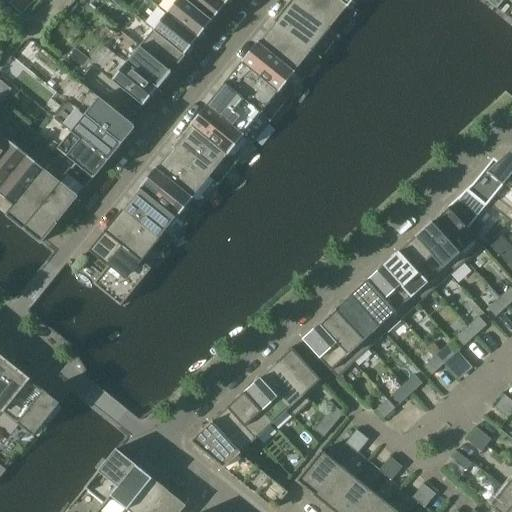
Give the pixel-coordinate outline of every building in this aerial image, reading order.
[(26,0),(19,0),(13,7),(21,15),(31,5),(26,0)] [(198,39),(211,22),(184,0),(177,0),(167,14),(198,39)] [(184,0),(211,22),(225,5),(218,0),(184,0)] [(292,0),(275,21),(311,51),(321,59),(331,47),(321,39),(329,29),(292,0)] [(292,0),(329,29),(347,7),(337,0),(292,0)] [(486,0),(486,1),(496,9),(504,0),(486,0)] [(184,56),(198,39),(167,14),(153,30),(184,56)] [(294,73),(311,51),(275,21),(257,43),(294,73)] [(170,72),(184,56),(153,30),(139,47),(170,72)] [(257,43),(242,63),(278,92),(294,73),(257,43)] [(139,47),(126,64),(157,89),(170,72),(139,47)] [(270,102),(278,92),(242,63),(224,84),(270,122),(280,110),(270,102)] [(157,89),(126,64),(112,82),(143,107),(157,89)] [(10,90),(0,82),(0,98),(3,100),(10,90)] [(206,106),(252,144),(270,122),(224,84),(206,106)] [(134,127),(131,124),(99,98),(84,115),(120,144),(134,127)] [(237,163),(252,144),(206,106),(191,126),(227,155),(237,163)] [(84,115),(71,132),(107,161),(120,144),(84,115)] [(209,177),(227,155),(191,126),(173,147),(209,177)] [(93,178),(107,161),(71,132),(57,149),(75,164),(93,178)] [(0,154),(10,142),(0,134),(0,154)] [(10,142),(0,154),(0,188),(26,156),(10,142)] [(192,198),(209,177),(173,147),(156,169),(192,198)] [(477,217),(488,204),(511,174),(511,153),(510,151),(497,162),(493,159),(472,185),(447,208),(467,229),(477,217)] [(9,210),(10,211),(43,170),(26,156),(0,188),(0,196),(12,206),(9,210)] [(93,178),(75,164),(61,180),(60,183),(23,229),(40,243),(93,178)] [(192,198),(156,169),(140,189),(176,218),(184,224),(200,205),(192,198)] [(22,229),(23,229),(60,183),(43,170),(10,211),(11,211),(13,209),(19,213),(28,221),(22,228),(22,229)] [(511,174),(488,204),(505,218),(511,208),(511,174)] [(176,218),(140,189),(139,189),(122,210),(159,240),(176,218)] [(475,238),(467,229),(447,208),(431,223),(466,261),(482,246),(475,239),(475,238)] [(122,210),(104,232),(151,269),(160,258),(150,250),(159,240),(122,210)] [(486,225),(477,217),(467,229),(475,238),(486,225)] [(431,223),(415,238),(450,276),(466,261),(431,223)] [(151,269),(104,232),(88,252),(107,267),(104,271),(93,285),(121,307),(151,269)] [(491,247),(499,256),(510,245),(502,236),(491,247)] [(415,238),(399,252),(434,291),(450,276),(415,238)] [(511,259),(511,247),(510,245),(499,256),(507,265),(511,259)] [(399,252),(383,267),(418,305),(434,291),(399,252)] [(383,267),(367,281),(402,320),(418,305),(383,267)] [(367,281),(351,296),(386,334),(402,320),(367,281)] [(511,289),(510,288),(499,298),(507,307),(511,302),(511,289)] [(351,296),(335,310),(370,349),(386,334),(351,296)] [(461,322),(470,316),(456,296),(447,302),(461,322)] [(507,307),(499,298),(487,309),(495,317),(507,307)] [(508,345),(511,342),(511,305),(490,323),(508,345)] [(335,310),(319,325),(354,363),(370,349),(335,310)] [(478,317),(467,327),(475,336),(487,326),(478,317)] [(337,378),(354,363),(319,325),(302,340),(331,371),(337,378)] [(475,336),(467,327),(455,338),(463,347),(475,336)] [(435,356),(441,351),(433,343),(427,348),(435,356)] [(446,346),(435,356),(443,365),(454,355),(446,346)] [(304,395),(320,381),(292,349),(275,364),(304,396),(304,395)] [(0,355),(0,380),(12,366),(0,355)] [(443,365),(435,356),(423,367),(431,376),(443,365)] [(275,364),(259,379),(288,410),(287,411),(293,418),(311,402),(304,395),(304,396),(275,364)] [(435,391),(455,371),(448,364),(428,384),(435,391)] [(29,380),(12,366),(0,380),(0,415),(2,413),(2,412),(28,380),(29,381),(30,380),(29,380)] [(403,385),(411,394),(423,384),(414,375),(403,385)] [(259,379),(243,393),(272,425),(287,411),(288,410),(259,379)] [(2,412),(2,413),(32,437),(59,404),(29,381),(28,380),(2,412)] [(411,394),(403,385),(391,396),(399,405),(411,394)] [(243,393),(228,408),(256,439),(272,425),(243,393)] [(511,401),(504,395),(499,401),(511,411),(511,401)] [(384,419),(395,409),(387,400),(375,410),(384,419)] [(508,419),(511,413),(511,411),(499,401),(494,408),(508,419)] [(334,406),(324,418),(333,426),(343,414),(334,406)] [(228,408),(212,423),(240,454),(256,439),(228,408)] [(333,426),(324,418),(314,430),(323,438),(333,426)] [(190,442),(237,480),(251,463),(240,454),(212,423),(190,442)] [(331,455),(344,431),(334,425),(321,450),(331,455)] [(477,429),(472,435),(486,446),(491,440),(477,429)] [(345,444),(351,449),(362,435),(356,430),(345,444)] [(357,454),(369,440),(362,435),(351,449),(357,454)] [(486,446),(472,435),(467,441),(481,452),(486,446)] [(110,497),(135,465),(115,449),(114,452),(84,488),(104,504),(110,497)] [(296,481),(313,495),(338,465),(321,451),(296,481)] [(466,470),(471,464),(458,453),(453,459),(466,470)] [(379,471),(385,476),(396,462),(390,457),(379,471)] [(391,481),(402,467),(396,462),(385,476),(391,481)] [(237,480),(249,490),(263,473),(251,463),(237,480)] [(152,479),(135,465),(110,497),(127,510),(152,479)] [(330,509),(355,479),(338,465),(313,495),(330,509)] [(249,490),(261,499),(275,482),(263,473),(249,490)] [(384,490),(393,498),(403,487),(393,478),(384,490)] [(127,510),(129,511),(151,511),(168,492),(152,479),(127,510)] [(330,509),(333,511),(355,511),(372,492),(355,479),(330,509)] [(275,482),(261,499),(274,510),(288,493),(275,482)] [(412,498),(418,503),(429,489),(423,484),(412,498)] [(425,508),(436,494),(429,489),(418,503),(425,508)] [(511,511),(511,495),(504,489),(490,506),(497,511),(511,511)] [(180,511),(185,506),(168,492),(151,511),(180,511)] [(383,511),(388,506),(372,492),(355,511),(383,511)]
